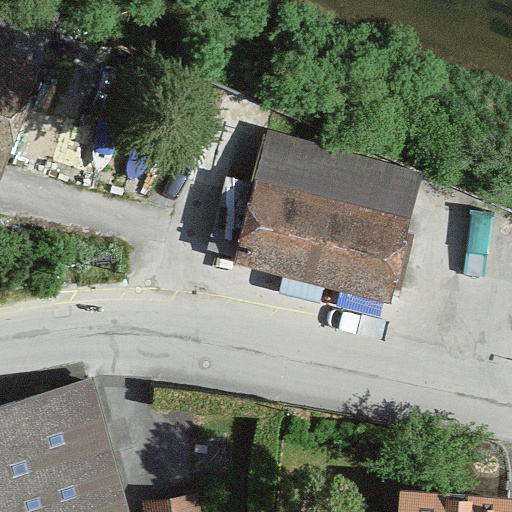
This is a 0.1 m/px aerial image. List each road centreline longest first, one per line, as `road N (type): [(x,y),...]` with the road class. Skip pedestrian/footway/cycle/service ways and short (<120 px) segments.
road 1 (tertiary): [(0,358),(69,338),(179,332),(414,375),(511,404)]
road 2 (unknown): [(0,184),(139,214),(158,228),(178,253),(186,333)]
